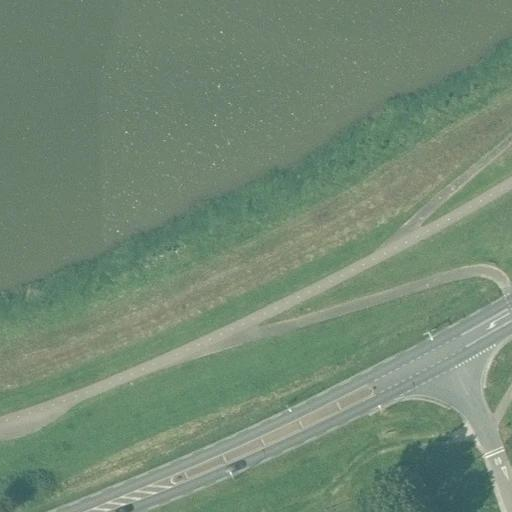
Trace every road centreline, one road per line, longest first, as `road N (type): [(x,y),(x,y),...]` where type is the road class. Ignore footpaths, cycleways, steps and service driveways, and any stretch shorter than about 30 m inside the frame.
road 1 (primary): [(98,511),(189,481),(445,351)]
road 2 (track): [(483,431),(364,459),(328,495),(293,511)]
road 3 (unclassified): [(511,505),(445,351)]
